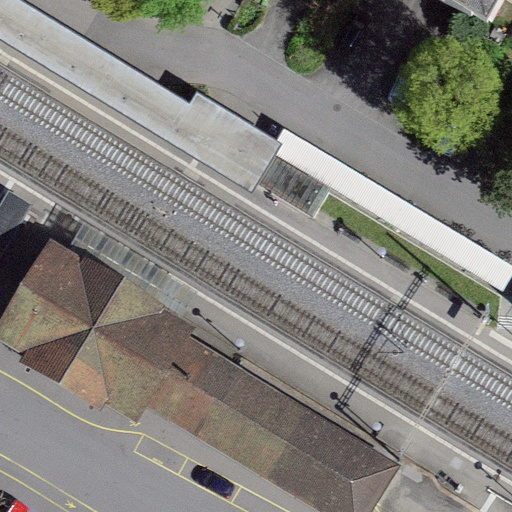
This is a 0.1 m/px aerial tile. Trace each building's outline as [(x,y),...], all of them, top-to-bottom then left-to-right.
[(6,0),(0,0),(0,48),(252,202),(283,152),(198,100),(190,112),(6,0)] [(486,0),(432,0),(474,23),(486,0)] [(511,282),(511,273),(284,135),(270,157),(502,298),(511,282)] [(250,181),(314,219),(329,194),(265,156),(250,181)] [(0,264),(33,210),(10,196),(0,212),(0,264)] [(81,235),(63,264),(176,334),(194,305),(81,235)] [(130,408),(139,394),(167,348),(176,334),(63,264),(18,337),(48,356),(43,363),(95,395),(99,389),(130,408)] [(358,511),(379,479),(167,348),(139,394),(330,511),(358,511)]
